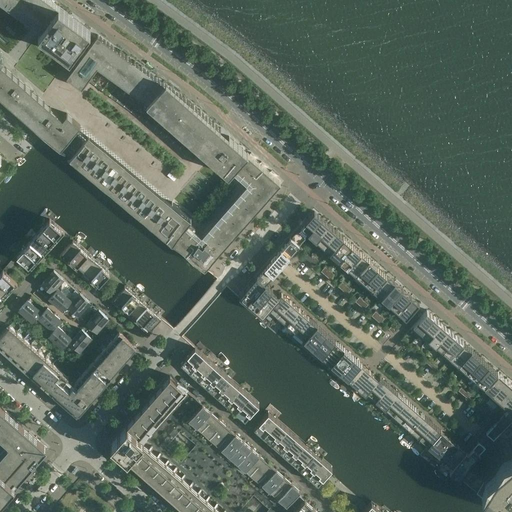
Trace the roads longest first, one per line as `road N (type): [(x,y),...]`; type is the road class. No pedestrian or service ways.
road 1 (tertiary): [(317,174),(100,0)]
road 2 (tertiary): [(511,344),(317,174)]
road 3 (residential): [(0,321),(51,261),(157,355)]
road 4 (residential): [(184,379),(334,511)]
road 5 (residential): [(223,279),(317,174)]
